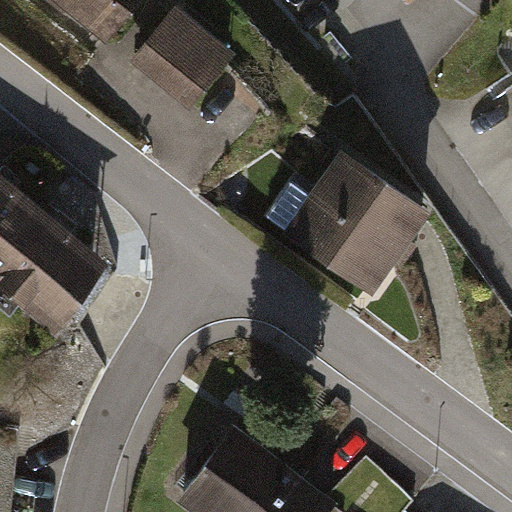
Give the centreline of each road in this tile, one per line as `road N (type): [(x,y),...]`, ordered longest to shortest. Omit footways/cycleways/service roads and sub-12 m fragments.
road 1 (residential): [(511,478),(219,263)]
road 2 (residential): [(511,268),(463,190),(391,105),(397,69),(460,0)]
road 3 (residential): [(219,263),(0,73)]
road 4 (residential): [(84,511),(113,412),(219,263)]
road 5 (unknown): [(468,446),(427,230)]
